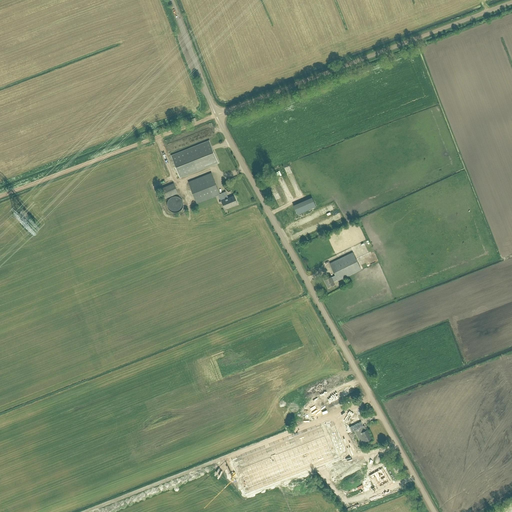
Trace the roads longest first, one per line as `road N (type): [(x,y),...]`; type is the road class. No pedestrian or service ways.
road 1 (tertiary): [(433,511),(215,115)]
road 2 (unclassified): [(215,115),(511,1)]
road 3 (track): [(215,115),(0,197)]
road 4 (tertiary): [(215,115),(170,0)]
